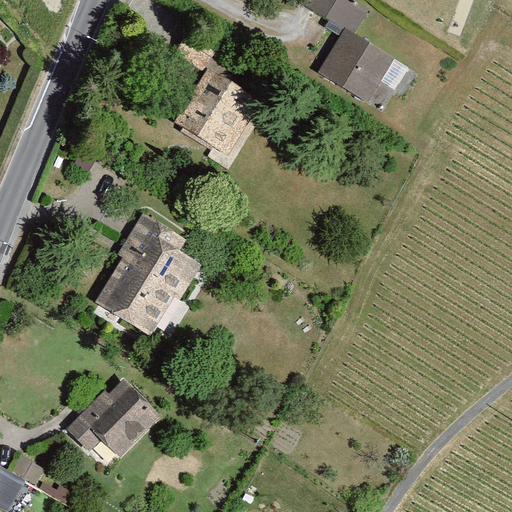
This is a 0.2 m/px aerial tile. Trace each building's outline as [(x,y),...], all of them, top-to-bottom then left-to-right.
[(343,26),(312,79),(369,112),(397,63),(347,35),(363,8),(348,0),(319,0),(314,9),(343,26)] [(211,71),(176,128),(230,161),(265,105),(211,71)] [(145,217),(90,308),(153,346),(200,268),(180,256),(188,243),(145,217)] [(120,381),(68,434),(111,474),(162,421),(120,381)] [(18,455),(12,471),(38,481),(44,466),(18,455)] [(9,511),(28,480),(0,464),(0,507),(7,511),(9,511)]
